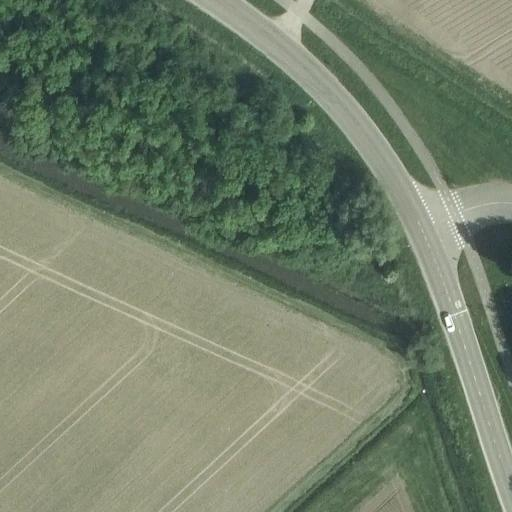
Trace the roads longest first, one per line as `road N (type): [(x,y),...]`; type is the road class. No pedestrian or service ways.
road 1 (tertiary): [(421,229),(373,144),(329,93),(215,0)]
road 2 (tertiary): [(511,492),(421,229)]
